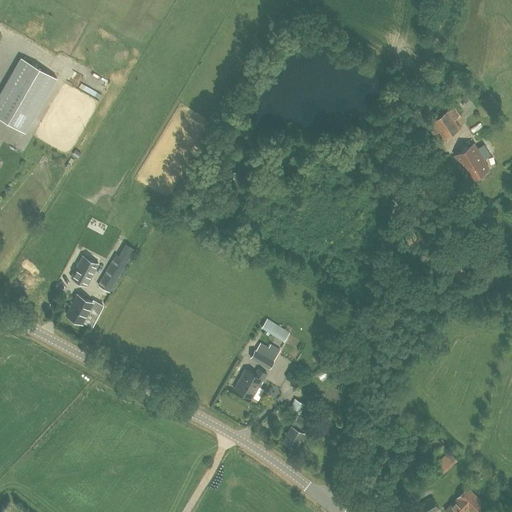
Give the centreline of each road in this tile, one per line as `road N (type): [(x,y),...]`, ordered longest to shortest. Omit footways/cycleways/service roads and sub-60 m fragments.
road 1 (unclassified): [(332,508),(439,0)]
road 2 (tertiary): [(332,508),(229,435),(0,311)]
